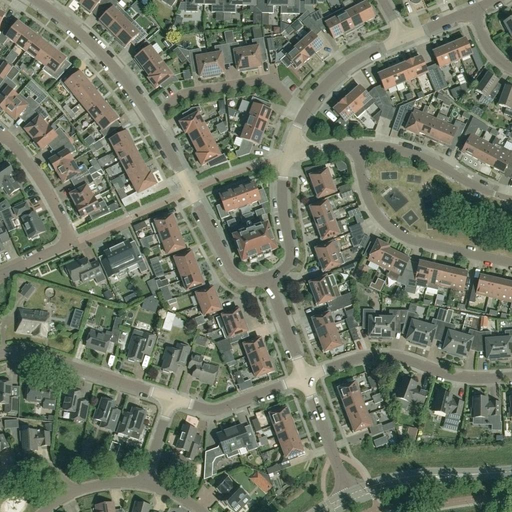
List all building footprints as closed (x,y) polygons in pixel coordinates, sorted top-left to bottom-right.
[(85,0),(81,6),(86,10),(85,11),(90,15),(98,4),(103,8),(107,4),(110,0),(85,0)] [(103,8),(108,13),(98,22),(103,27),(104,25),(108,30),(114,24),(122,17),(125,13),(117,5),(119,3),(115,0),(110,0),(107,4),(103,8)] [(204,5),(204,0),(185,0),(185,12),(197,13),(197,5),(204,5)] [(223,13),(224,0),(217,0),(216,0),(204,0),(204,5),(212,5),(211,13),(223,13)] [(242,6),(242,0),(230,0),(224,0),(223,13),(235,13),(235,6),(242,6)] [(261,14),(262,1),(255,1),(254,0),(242,0),(242,6),(250,6),(249,14),(261,14)] [(280,7),(280,0),(268,0),(268,1),(262,1),(261,14),(273,14),(273,7),(280,7)] [(292,0),(280,0),(281,7),(281,14),(299,15),(300,2),(293,2),(292,0)] [(136,2),(133,5),(138,11),(142,7),(136,2)] [(346,13),(354,29),(357,27),(358,28),(364,25),(363,24),(364,23),(356,8),(354,3),(344,9),(346,13)] [(356,8),(364,23),(374,18),(374,17),(375,16),(372,10),(371,11),(366,3),(356,8)] [(344,34),(333,14),(323,19),(319,11),(315,13),(313,8),(315,8),(315,6),(310,6),(304,6),(304,8),(307,11),(306,11),(310,16),(317,26),(324,22),(333,39),(344,34)] [(333,14),(344,34),(345,33),(345,35),(351,32),(350,30),(354,29),(346,13),(344,9),(333,14)] [(310,32),(317,26),(310,16),(306,11),(299,19),(302,23),(310,32)] [(108,30),(109,31),(108,32),(112,36),(113,35),(117,38),(134,21),(125,13),(122,17),(114,24),(108,30)] [(511,18),(504,23),(505,25),(503,26),(506,31),(508,31),(511,37),(511,18)] [(16,45),(28,30),(23,26),(24,25),(19,21),(16,24),(11,20),(0,36),(0,42),(3,45),(8,38),(16,45)] [(135,47),(148,36),(134,21),(117,38),(121,43),(120,44),(124,49),(130,42),(135,47)] [(290,27),(285,31),(289,35),(293,31),(290,27)] [(37,37),(33,34),(35,33),(30,29),(28,30),(16,45),(26,52),(37,37)] [(303,41),(314,54),(323,46),(312,33),(311,34),(303,41)] [(35,59),(47,44),(46,44),(47,42),(42,38),(41,40),(37,37),(26,52),(35,59)] [(246,49),(250,71),(258,70),(257,68),(262,67),(259,52),(266,51),(263,39),(252,41),(253,48),(246,49)] [(269,52),(275,51),(273,39),(267,40),(269,52)] [(454,44),(461,60),(472,55),(465,39),(454,44)] [(143,68),(158,57),(146,41),(141,45),(145,51),(134,60),(137,64),(139,63),(143,68)] [(309,58),(314,54),(303,41),(294,49),(288,42),(288,43),(306,63),(310,59),(309,58)] [(461,60),(454,44),(453,44),(453,42),(447,45),(447,47),(444,48),(450,64),(461,60)] [(250,71),(246,49),(239,50),(238,43),(226,45),(228,58),(235,56),(237,71),(241,70),(242,72),(250,71)] [(306,63),(288,43),(282,48),(288,54),(280,61),(287,69),(291,66),(295,70),(296,68),(297,70),(302,65),(303,65),(306,63)] [(45,67),(56,52),(52,49),(54,48),(49,44),(48,45),(47,44),(35,59),(45,67)] [(222,59),(228,58),(226,45),(214,47),(216,54),(209,56),(212,77),(220,76),(220,74),(224,73),(222,59)] [(173,51),(177,57),(182,54),(177,48),(173,51)] [(450,64),(444,48),(440,49),(440,48),(433,50),(434,52),(433,52),(439,68),(450,64)] [(212,77),(209,56),(202,57),(200,49),(189,51),(191,64),(197,63),(200,78),(204,77),(204,79),(212,77)] [(45,67),(42,70),(56,80),(71,65),(65,60),(67,58),(62,54),(61,56),(56,52),(45,67)] [(182,54),(177,57),(182,63),(186,59),(182,54)] [(478,71),(483,66),(478,55),(472,57),(478,71)] [(11,65),(14,60),(8,56),(5,60),(11,65)] [(148,79),(165,67),(158,57),(143,68),(150,78),(148,79)] [(410,61),(416,78),(427,73),(421,57),(414,60),(414,59),(410,61)] [(406,82),(416,78),(410,61),(405,63),(405,64),(399,66),(406,82)] [(0,65),(0,77),(4,79),(4,80),(6,76),(11,67),(2,62),(0,65)] [(28,68),(22,64),(19,68),(25,72),(28,68)] [(406,82),(399,66),(398,67),(398,65),(392,68),(392,69),(389,71),(395,87),(406,82)] [(73,94),(88,82),(83,76),(85,75),(81,71),(78,73),(74,67),(59,82),(71,96),(73,94)] [(165,67),(148,79),(155,89),(162,84),(172,76),(165,67)] [(395,87),(389,71),(385,72),(385,70),(379,73),(379,75),(378,75),(385,91),(395,87)] [(434,73),(441,90),(448,87),(440,70),(434,73)] [(435,93),(441,90),(434,73),(428,75),(435,93)] [(488,107),(499,92),(493,88),(498,81),(488,74),(476,91),(483,95),(479,101),(488,107)] [(173,75),(172,76),(162,84),(165,89),(173,83),(178,82),(173,75)] [(4,112),(18,96),(12,91),(17,85),(6,76),(4,80),(4,79),(0,85),(0,88),(5,93),(0,98),(0,111),(2,112),(3,111),(4,112)] [(80,103),(95,91),(94,90),(95,89),(91,84),(90,85),(88,82),(73,94),(80,103)] [(359,87),(351,95),(366,111),(374,104),(372,101),(359,87)] [(511,117),(511,89),(505,87),(499,105),(506,108),(504,114),(511,117)] [(88,112),(103,101),(95,91),(80,103),(88,112)] [(390,107),(392,108),(385,93),(378,96),(384,105),(390,107)] [(426,96),(429,103),(436,100),(433,93),(426,96)] [(30,115),(40,105),(29,95),(24,102),(17,96),(18,96),(4,112),(5,112),(15,121),(25,110),(30,115)] [(357,119),(366,111),(351,95),(346,99),(345,98),(342,102),(354,115),(357,119)] [(382,112),(384,105),(378,96),(372,101),(374,104),(382,112)] [(249,116),(267,123),(271,111),(262,108),(264,102),(252,98),(250,104),(253,105),(249,116)] [(449,101),(445,98),(443,102),(442,104),(450,107),(453,104),(451,103),(451,102),(449,101)] [(96,122),(110,110),(109,109),(110,107),(107,103),(105,104),(103,101),(88,112),(96,122)] [(402,122),(406,114),(411,111),(416,101),(400,107),(395,119),(402,122)] [(353,116),(354,115),(342,102),(338,105),(339,105),(333,110),(334,111),(333,112),(337,117),(338,116),(345,123),(353,116)] [(34,141),(49,127),(48,127),(43,121),(49,116),(40,105),(30,115),(36,121),(25,130),(34,140),(33,141),(34,141)] [(63,108),(68,114),(71,111),(66,105),(63,108)] [(382,112),(380,117),(386,119),(390,107),(384,105),(382,112)] [(428,108),(425,106),(422,114),(414,111),(406,130),(417,135),(425,115),(428,108)] [(395,109),(392,108),(390,107),(386,119),(391,121),(395,109)] [(185,134),(204,124),(198,113),(202,112),(199,108),(191,109),(187,112),(190,118),(179,123),(185,134)] [(114,114),(110,110),(96,122),(102,130),(99,132),(103,137),(114,130),(110,125),(119,118),(115,113),(114,114)] [(76,116),(71,111),(68,114),(72,119),(76,116)] [(438,143),(446,124),(448,118),(438,114),(435,120),(436,120),(428,137),(432,139),(432,141),(438,143)] [(436,120),(435,120),(425,115),(417,135),(418,133),(428,137),(436,120)] [(263,134),(267,123),(249,116),(245,128),(263,134)] [(446,124),(438,143),(445,146),(445,144),(450,146),(452,141),(457,143),(466,125),(456,121),(453,127),(446,124)] [(193,144),(209,135),(204,124),(185,134),(185,135),(187,133),(193,144)] [(472,158),(481,141),(474,137),(478,129),(470,124),(463,136),(469,139),(462,152),(472,158)] [(80,134),(83,131),(79,126),(75,129),(80,134)] [(58,146),(68,139),(59,128),(53,133),(49,127),(34,141),(35,143),(33,144),(39,150),(40,149),(42,151),(53,141),(58,146)] [(258,146),(263,134),(245,128),(241,139),(243,140),(238,151),(235,152),(237,158),(249,154),(247,148),(249,143),(258,146)] [(495,137),(498,132),(490,128),(488,133),(495,137)] [(115,152),(132,143),(129,137),(131,137),(128,131),(118,137),(115,131),(109,134),(112,139),(110,141),(115,152)] [(196,155),(215,146),(209,135),(193,144),(198,154),(196,155)] [(95,142),(90,136),(84,141),(89,147),(95,142)] [(56,172),(73,161),(69,155),(76,151),(68,139),(58,146),(62,153),(49,161),(51,163),(49,164),(53,171),(55,170),(56,172)] [(483,163),(495,139),(491,146),(481,141),(472,158),(483,163)] [(493,168),(503,148),(497,146),(500,141),(495,139),(483,163),(493,168)] [(121,162),(138,154),(132,143),(115,152),(121,162)] [(215,146),(196,155),(202,166),(212,161),(215,166),(227,162),(224,155),(220,156),(215,146)] [(511,167),(511,151),(510,151),(510,152),(503,148),(493,168),(503,174),(507,165),(511,167)] [(127,173),(143,164),(138,154),(121,162),(127,173)] [(73,161),(56,172),(57,172),(64,184),(76,176),(80,182),(91,176),(84,165),(77,169),(73,162),(73,161)] [(7,165),(6,163),(0,167),(0,187),(1,189),(3,188),(9,196),(20,189),(14,180),(13,181),(11,177),(14,175),(11,170),(12,170),(9,164),(7,165)] [(132,184),(149,175),(143,164),(127,173),(132,184)] [(312,188),(331,181),(325,165),(313,167),(316,174),(310,177),(312,181),(310,182),(312,188)] [(93,180),(96,178),(94,174),(91,176),(80,182),(83,188),(70,195),(77,207),(76,208),(94,199),(94,198),(93,198),(89,191),(97,187),(93,180)] [(137,192),(138,195),(157,185),(151,174),(132,184),(137,192)] [(331,181),(312,188),(315,194),(317,194),(318,199),(335,192),(331,181)] [(242,187),(249,205),(258,202),(259,205),(268,202),(263,190),(257,192),(254,183),(242,187)] [(340,194),(352,189),(349,184),(338,188),(340,194)] [(237,209),(249,205),(242,187),(231,191),(237,209)] [(399,188),(386,198),(399,213),(411,203),(399,188)] [(352,189),(340,194),(342,199),(354,195),(352,189)] [(228,213),(237,209),(231,191),(219,196),(222,204),(216,207),(221,220),(229,216),(228,213)] [(140,199),(138,195),(137,192),(121,200),(124,207),(140,199)] [(99,219),(110,214),(104,201),(97,205),(94,199),(76,208),(77,210),(75,211),(79,218),(81,217),(82,219),(95,212),(99,219)] [(427,202),(431,210),(436,208),(431,200),(427,202)] [(30,214),(29,210),(26,202),(13,208),(17,216),(21,214),(22,217),(27,229),(25,230),(28,238),(31,237),(32,239),(38,237),(37,235),(45,231),(41,223),(40,224),(35,212),(30,214)] [(314,219),(331,213),(327,202),(315,206),(308,208),(311,215),(313,215),(314,219)] [(349,218),(361,214),(359,208),(347,213),(349,218)] [(9,209),(0,212),(0,213),(4,224),(12,221),(14,220),(9,209)] [(257,218),(265,215),(263,209),(255,212),(257,218)] [(413,227),(421,220),(414,212),(406,220),(413,227)] [(242,223),(254,219),(251,213),(240,217),(242,223)] [(317,230),(335,224),(331,213),(314,219),(316,224),(314,224),(317,230)] [(159,233),(176,227),(174,223),(176,222),(173,215),(166,217),(167,218),(155,222),(159,233)] [(229,228),(236,226),(234,220),(226,222),(229,228)] [(136,232),(147,227),(144,222),(133,227),(136,232)] [(321,236),(322,241),(344,233),(339,222),(335,224),(317,230),(319,237),(321,236)] [(351,234),(358,231),(362,229),(360,224),(349,228),(350,233),(351,234)] [(261,227),(260,225),(238,233),(239,235),(233,237),(242,262),(248,260),(249,264),(258,261),(257,259),(263,257),(263,259),(271,256),(270,252),(276,250),(267,225),(261,227)] [(1,243),(9,239),(3,227),(0,227),(0,250),(4,249),(1,243)] [(163,244),(182,237),(179,231),(178,232),(176,227),(159,233),(163,244)] [(362,229),(358,231),(351,234),(353,239),(356,238),(359,246),(360,243),(363,238),(364,235),(362,229)] [(363,238),(360,243),(359,246),(364,249),(370,238),(364,235),(363,238)] [(182,237),(163,244),(167,255),(184,249),(182,244),(184,243),(182,237)] [(150,249),(148,244),(146,238),(139,241),(144,251),(150,249)] [(116,247),(126,270),(137,265),(141,274),(148,271),(138,250),(132,252),(128,242),(116,247)] [(318,262),(336,255),(340,253),(336,242),(332,244),(316,250),(317,255),(316,255),(318,262)] [(379,266),(388,247),(377,242),(368,261),(379,266)] [(126,270),(116,247),(104,253),(108,260),(101,263),(108,278),(110,277),(126,270)] [(390,272),(398,254),(388,249),(389,247),(388,247),(379,266),(390,271),(390,272)] [(179,270),(195,264),(193,259),(195,258),(193,252),(186,254),(175,259),(179,270)] [(336,255),(318,262),(320,268),(322,267),(324,272),(344,264),(340,253),(336,255)] [(406,286),(410,273),(404,270),(410,258),(405,256),(404,257),(398,254),(390,272),(390,271),(387,277),(406,286)] [(81,279),(83,283),(94,278),(97,284),(105,281),(97,262),(89,265),(86,259),(74,264),(73,262),(65,266),(66,268),(64,269),(67,275),(69,274),(72,282),(81,279)] [(159,262),(159,261),(151,264),(156,278),(164,275),(159,262)] [(427,284),(432,265),(425,264),(426,262),(420,261),(417,274),(410,273),(406,286),(416,289),(417,281),(427,284)] [(345,272),(355,268),(358,263),(344,268),(345,272)] [(183,280),(201,274),(199,267),(197,268),(195,264),(179,270),(183,280)] [(439,286),(443,268),(432,265),(427,284),(426,288),(438,291),(439,286)] [(363,282),(368,271),(359,266),(354,278),(363,282)] [(451,289),(455,270),(443,268),(439,286),(451,289)] [(455,270),(451,289),(463,292),(467,271),(461,270),(461,272),(455,270)] [(201,274),(183,280),(187,292),(203,285),(201,280),(203,280),(201,274)] [(314,295),(330,289),(337,286),(333,275),(315,282),(314,281),(308,284),(310,291),(312,290),(314,295)] [(488,297),(492,279),(486,278),(487,276),(481,275),(477,290),(472,289),(469,302),(474,304),(476,295),(488,297)] [(500,300),(504,282),(492,279),(488,297),(500,300)] [(511,303),(511,301),(511,283),(504,282),(500,300),(511,303)] [(36,289),(29,283),(27,285),(26,284),(21,290),(22,291),(20,294),(27,300),(36,289)] [(380,292),(382,288),(375,285),(371,283),(370,285),(369,288),(380,292)] [(163,298),(171,294),(168,286),(160,290),(163,298)] [(200,306),(219,299),(216,293),(215,293),(213,288),(196,294),(200,306)] [(330,289),(314,295),(315,299),(314,300),(316,307),(323,304),(334,300),(330,289)] [(341,303),(352,299),(351,293),(339,298),(341,303)] [(157,294),(145,300),(142,308),(155,313),(158,302),(155,301),(157,294)] [(219,299),(200,306),(204,317),(221,310),(219,305),(221,305),(219,299)] [(341,303),(331,307),(333,312),(353,305),(352,299),(341,303)] [(220,330),(222,329),(243,321),(241,317),(243,316),(240,309),(234,312),(216,319),(220,330)] [(347,319),(354,317),(353,309),(345,312),(347,319)] [(47,336),(50,314),(19,310),(16,332),(34,335),(33,337),(46,338),(46,336),(47,336)] [(381,340),(382,318),(375,318),(375,310),(363,310),(362,323),(369,323),(369,338),(373,338),(373,340),(381,340)] [(382,318),(381,340),(389,340),(389,338),(393,339),(394,324),(400,324),(401,321),(401,311),(389,311),(389,318),(382,318)] [(418,346),(424,325),(417,323),(419,316),(408,312),(404,325),(411,327),(406,341),(410,342),(410,344),(418,346)] [(170,333),(176,316),(167,313),(162,330),(170,333)] [(315,331),(333,325),(329,314),(312,320),(314,325),(312,325),(315,331)] [(479,346),(480,333),(477,332),(481,318),(473,315),(467,337),(460,335),(454,357),(462,359),(463,357),(467,358),(471,344),(478,346),(479,346)] [(358,327),(354,317),(347,319),(345,320),(349,331),(355,329),(358,327)] [(418,346),(426,348),(426,347),(430,348),(434,333),(441,335),(444,323),(433,320),(431,327),(424,325),(418,346)] [(222,329),(226,340),(228,339),(230,338),(242,334),(249,332),(246,325),(245,326),(243,321),(222,329)] [(454,357),(460,335),(454,333),(456,326),(444,323),(441,335),(447,337),(443,351),(447,352),(446,354),(454,357)] [(320,342),(337,335),(333,325),(315,331),(317,338),(319,337),(320,342)] [(354,342),(359,340),(355,329),(349,331),(354,342)] [(118,345),(120,333),(113,330),(112,333),(106,332),(105,336),(91,332),(86,347),(106,353),(109,342),(118,345)] [(511,344),(511,343),(511,330),(505,331),(505,339),(498,339),(500,361),(508,361),(508,359),(511,359),(511,344)] [(500,361),(498,339),(491,340),(490,332),(480,333),(479,346),(486,345),(487,360),(491,360),(491,362),(500,361)] [(150,356),(156,338),(143,334),(141,340),(132,337),(130,344),(132,345),(128,359),(128,361),(134,363),(135,361),(141,363),(144,354),(150,356)] [(337,335),(320,342),(322,346),(320,347),(323,354),(330,351),(329,351),(341,346),(337,335)] [(219,349),(230,345),(228,339),(226,340),(216,343),(219,349)] [(248,356),(266,350),(264,343),(262,344),(260,339),(244,345),(248,356)] [(190,348),(177,344),(175,351),(167,348),(164,355),(166,356),(162,370),(163,370),(162,372),(169,374),(169,372),(175,374),(178,366),(184,368),(186,362),(190,348)] [(230,345),(219,349),(221,354),(232,350),(230,345)] [(252,367),(268,361),(267,356),(268,356),(266,350),(248,356),(252,367)] [(208,368),(201,365),(203,359),(192,355),(188,369),(194,371),(192,377),(204,381),(204,383),(212,386),(218,369),(209,366),(208,368)] [(268,361),(252,367),(256,378),(267,374),(268,374),(274,372),(272,365),(270,365),(268,361)] [(238,385),(244,383),(239,372),(234,374),(238,385)] [(371,390),(377,387),(373,376),(367,378),(371,390)] [(412,381),(406,379),(405,380),(404,380),(400,390),(398,389),(395,398),(409,403),(409,405),(415,407),(416,403),(423,405),(427,393),(419,390),(418,391),(415,390),(417,385),(412,383),(412,381)] [(5,383),(5,381),(0,380),(0,404),(6,405),(5,414),(17,414),(17,398),(11,398),(11,383),(5,383)] [(342,400),(359,394),(355,383),(348,385),(347,381),(343,383),(343,385),(336,388),(339,396),(341,396),(342,400)] [(54,410),(56,396),(50,395),(51,388),(38,387),(38,385),(29,383),(27,401),(36,403),(36,401),(44,402),(43,409),(54,410)] [(89,403),(81,401),(82,392),(75,391),(75,389),(71,388),(69,390),(67,390),(63,410),(70,411),(69,418),(85,421),(89,403)] [(454,403),(450,402),(452,396),(446,395),(447,393),(440,392),(440,393),(438,393),(435,403),(434,403),(432,412),(446,415),(445,422),(443,429),(456,432),(463,403),(454,401),(454,403)] [(345,412),(363,405),(359,394),(342,400),(344,405),(342,405),(345,412)] [(110,400),(104,397),(103,399),(102,399),(98,411),(96,410),(93,419),(102,422),(100,428),(113,432),(120,412),(113,410),(115,403),(110,401),(110,400)] [(482,426),(492,426),(492,431),(501,431),(501,423),(500,423),(500,415),(500,403),(491,403),(491,404),(487,404),(487,399),(481,398),(481,397),(475,397),(475,398),(473,398),(473,409),(471,409),(471,418),(482,418),(482,426)] [(350,422),(367,415),(363,405),(345,412),(347,418),(349,417),(350,422)] [(274,426),(290,420),(289,415),(290,415),(288,408),(281,410),(281,411),(270,415),(274,426)] [(138,411),(133,409),(130,415),(124,413),(117,433),(138,440),(140,434),(141,435),(144,426),(142,425),(146,413),(145,413),(145,411),(139,409),(138,411)] [(373,413),(367,415),(350,422),(352,426),(350,427),(353,434),(360,431),(369,427),(377,424),(373,413)] [(256,433),(262,430),(257,419),(252,421),(256,433)] [(278,436),(296,430),(294,424),(292,424),(290,420),(274,426),(278,436)] [(382,426),(384,432),(395,428),(393,422),(382,426)] [(230,430),(238,451),(246,448),(248,452),(258,448),(254,437),(247,439),(242,425),(230,430)] [(193,461),(198,446),(192,444),(197,430),(184,426),(176,448),(188,452),(186,458),(193,461)] [(212,450),(215,458),(226,455),(227,459),(239,454),(238,451),(230,430),(217,435),(222,447),(218,448),(212,450)] [(282,447),(298,441),(297,437),(298,436),(296,430),(278,436),(275,437),(277,441),(279,440),(282,447)] [(41,433),(40,431),(20,432),(21,441),(22,441),(23,452),(25,452),(25,453),(32,453),(32,451),(37,451),(37,445),(41,445),(41,447),(50,446),(49,433),(41,433)] [(9,447),(3,435),(0,436),(0,450),(0,451),(9,447)] [(383,437),(375,438),(376,447),(384,446),(383,437)] [(292,456),(294,459),(298,458),(297,457),(305,454),(302,445),(300,446),(298,441),(282,447),(283,452),(286,458),(292,456)] [(120,445),(112,442),(106,462),(115,461),(120,445)] [(87,460),(91,450),(84,447),(80,458),(87,460)] [(289,461),(294,459),(292,456),(286,458),(283,452),(281,453),(283,459),(281,464),(266,469),(268,475),(291,467),(289,461)] [(188,475),(192,468),(173,456),(168,464),(188,475)] [(212,464),(205,463),(204,480),(211,477),(212,464)] [(265,494),(272,487),(257,472),(250,479),(265,494)] [(246,494),(235,484),(234,485),(230,482),(231,481),(225,475),(213,487),(219,494),(220,493),(224,496),(219,501),(225,508),(227,506),(231,510),(239,501),(241,504),(247,498),(245,496),(246,494)] [(148,511),(150,506),(136,503),(134,511),(148,511)]
